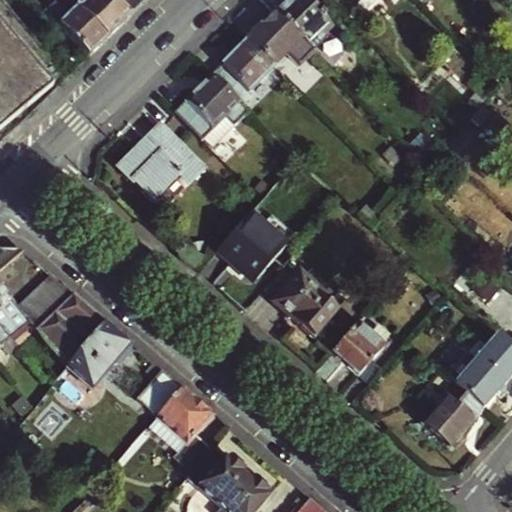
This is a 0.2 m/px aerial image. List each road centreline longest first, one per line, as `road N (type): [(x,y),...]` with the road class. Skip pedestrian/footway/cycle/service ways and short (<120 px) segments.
road 1 (residential): [(253,339),(59,178),(50,148)]
road 2 (residential): [(0,197),(210,378)]
road 3 (residential): [(457,511),(253,339)]
road 4 (residential): [(50,148),(200,0)]
road 5 (residential): [(210,378),(363,511)]
